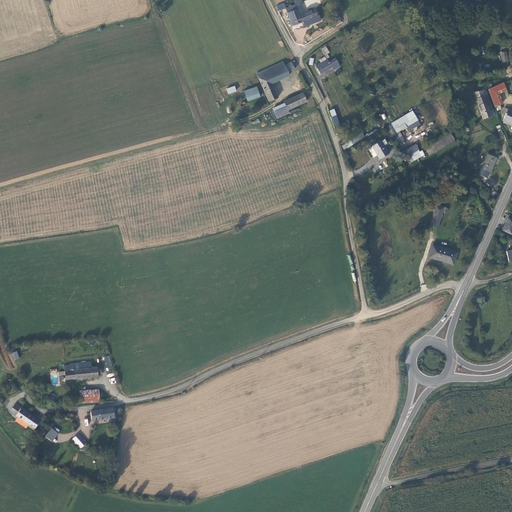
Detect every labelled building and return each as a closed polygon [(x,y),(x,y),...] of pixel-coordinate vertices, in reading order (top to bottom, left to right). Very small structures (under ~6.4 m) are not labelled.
[(276,6),(278,11),(286,8),(284,3),(276,6)] [(311,25),(322,20),(320,17),(319,17),(315,9),(300,14),(298,9),(288,13),(293,26),(303,22),(304,25),(310,23),(311,25)] [(340,65),(336,58),(329,62),(325,56),(319,60),(321,63),(316,66),(321,74),(332,67),(334,69),(340,65)] [(290,64),(294,62),(293,60),(290,61),(289,61),(283,64),(281,60),(255,72),(268,100),(276,96),(270,82),(288,74),(286,70),(292,68),(290,64)] [(501,105),(496,92),(511,86),(508,80),(489,89),(495,107),(501,105)] [(243,90),(246,100),(259,95),(255,85),(243,90)] [(486,89),(474,92),(483,119),(492,116),(490,110),(493,109),(486,89)] [(287,109),(305,101),(302,92),(283,101),(283,103),(286,110),(287,109)] [(289,112),(287,109),(286,110),(283,103),(271,108),(276,118),(289,112)] [(511,111),(505,108),(502,114),(505,116),(503,121),(511,125),(511,111)] [(416,117),(412,110),(397,119),(391,123),(395,130),(401,126),(416,117)] [(417,120),(416,117),(401,126),(402,128),(410,124),(417,120)] [(391,123),(389,124),(398,140),(400,138),(391,123)] [(434,144),(438,150),(455,140),(451,134),(434,144)] [(389,144),(386,139),(368,149),(373,158),(378,155),(380,159),(389,153),(385,146),(389,144)] [(404,150),(408,162),(425,156),(422,150),(419,151),(417,145),(404,150)] [(478,176),(486,180),(496,159),(488,154),(478,176)] [(437,206),(430,226),(438,229),(443,212),(447,213),(448,209),(437,206)] [(510,234),(511,230),(511,220),(508,218),(503,230),(510,234)] [(457,252),(433,245),(429,257),(443,261),(444,259),(454,262),(457,252)] [(106,368),(112,366),(109,355),(103,357),(106,368)] [(92,362),(91,362),(70,363),(70,365),(66,366),(66,378),(99,376),(98,366),(93,366),(92,362)] [(82,402),(100,401),(99,389),(81,390),(82,402)] [(40,421),(33,417),(15,404),(10,412),(34,429),(40,421)] [(114,418),(113,409),(94,411),(91,412),(92,421),(114,418)] [(45,436),(52,442),(59,433),(51,428),(45,436)] [(78,434),(72,439),(81,448),(86,443),(78,434)]
